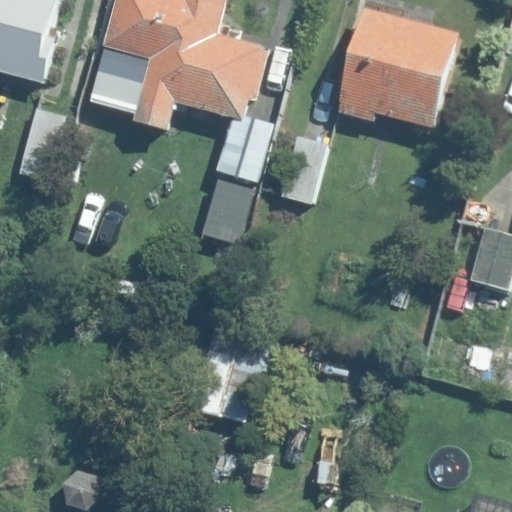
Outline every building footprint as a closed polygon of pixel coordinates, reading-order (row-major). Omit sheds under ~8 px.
[(0,0),(0,75),(42,87),(64,0),(0,0)] [(124,0),(111,48),(154,61),(135,127),(176,139),(185,109),(250,127),(248,135),(235,132),(212,219),(249,228),(273,143),(282,146),(295,98),(267,90),(279,48),(228,34),(237,0),(124,0)] [(467,40),(371,15),(345,114),(441,139),(467,40)] [(78,106),(44,97),(29,159),(63,167),(78,106)] [(335,145),(303,137),(288,202),(320,209),(335,145)] [(511,303),(511,245),(486,238),(472,287),(504,296),(500,308),(510,311),(511,303)] [(281,346),(219,329),(196,414),(257,431),(281,346)] [(511,350),(510,350),(500,389),(511,391),(511,350)]
